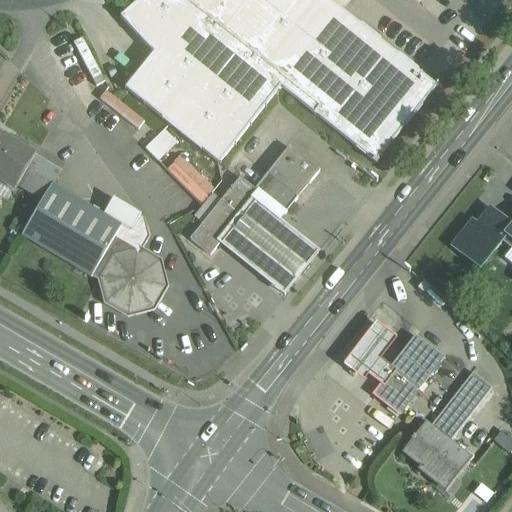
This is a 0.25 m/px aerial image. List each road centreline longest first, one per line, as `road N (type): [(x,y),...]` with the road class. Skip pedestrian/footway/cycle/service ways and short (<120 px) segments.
road 1 (tertiary): [(212,452),(511,76)]
road 2 (secondary): [(212,452),(0,334)]
